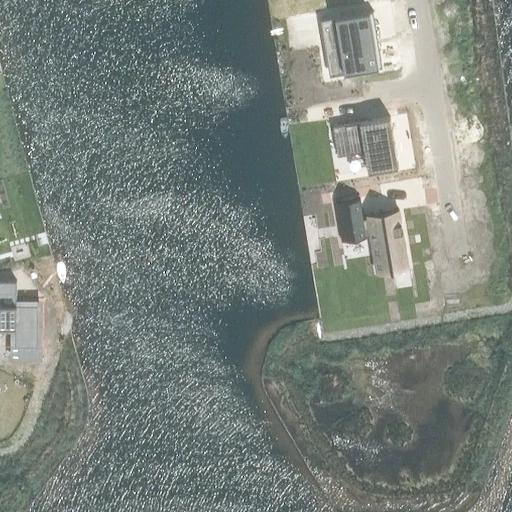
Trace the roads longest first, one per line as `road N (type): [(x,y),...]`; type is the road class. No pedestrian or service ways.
road 1 (unknown): [(0,72),(511,120)]
road 2 (residential): [(410,0),(451,246)]
